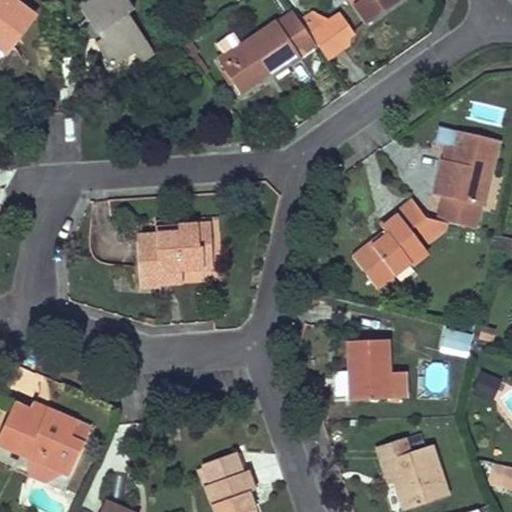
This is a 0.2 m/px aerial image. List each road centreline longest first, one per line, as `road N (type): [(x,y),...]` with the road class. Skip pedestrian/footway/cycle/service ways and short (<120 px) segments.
road 1 (residential): [(254,363),(227,349),(127,353),(42,317),(51,230),(80,176),(294,164)]
road 2 (residential): [(486,30),(294,164)]
road 3 (residential): [(294,164),(294,195),(254,363)]
road 4 (residential): [(254,363),(304,511)]
